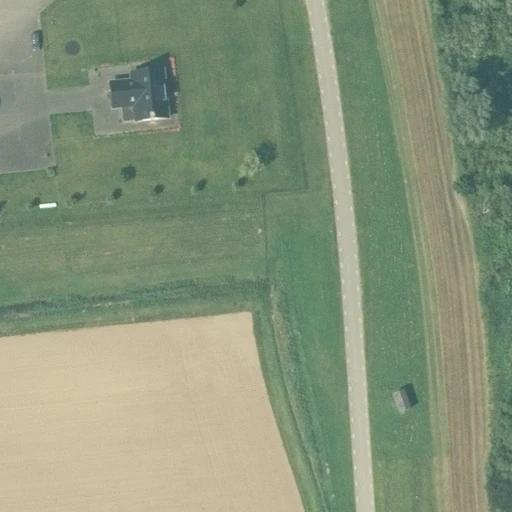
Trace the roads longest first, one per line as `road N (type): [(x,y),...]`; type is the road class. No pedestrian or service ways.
road 1 (track): [(371,0),(432,321),(440,511)]
road 2 (unclassified): [(362,511),(348,264),(315,0)]
